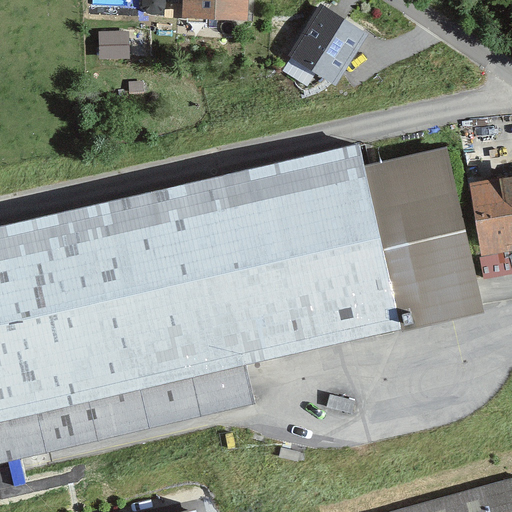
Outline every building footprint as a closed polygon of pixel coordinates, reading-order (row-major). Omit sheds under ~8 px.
[(198,0),(199,12),(265,9),(265,0),(198,0)] [(320,0),(318,0),(286,66),(312,79),(317,68),(344,81),(371,25),(320,0)] [(132,54),(132,27),(101,28),(101,54),(132,54)] [(0,418),(485,307),(445,139),(365,157),(360,137),(0,220),(0,418)] [(511,169),(470,176),(482,247),(511,241),(511,169)] [(511,511),(511,478),(380,511),(511,511)] [(199,511),(197,502),(155,511),(199,511)]
